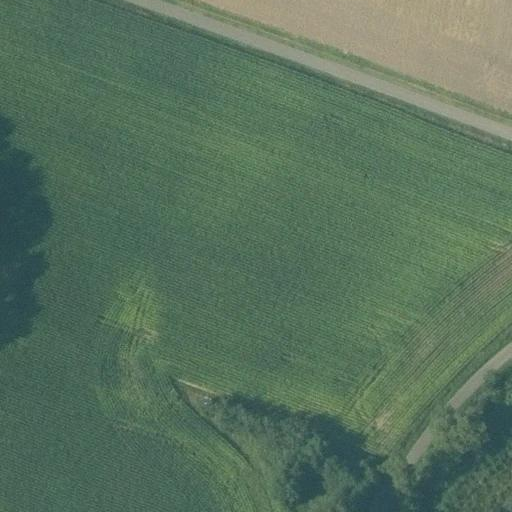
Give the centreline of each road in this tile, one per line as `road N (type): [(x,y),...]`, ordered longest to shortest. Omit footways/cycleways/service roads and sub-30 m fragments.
road 1 (unclassified): [(132,0),(511,137)]
road 2 (unclassified): [(375,511),(442,418),(511,358)]
